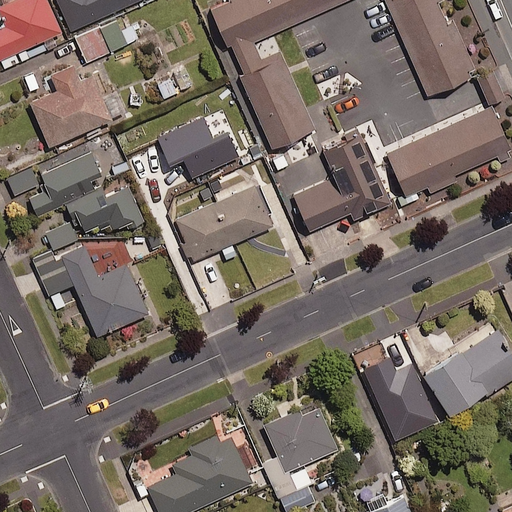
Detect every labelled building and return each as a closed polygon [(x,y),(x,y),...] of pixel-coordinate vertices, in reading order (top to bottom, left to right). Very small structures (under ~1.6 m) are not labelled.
[(47,0),(0,0),(0,15),(2,21),(0,21),(0,54),(60,27),(47,0)] [(57,0),(70,26),(126,0),(57,0)] [(217,0),(210,3),(272,145),(313,127),(279,48),(260,56),(251,34),(330,0),(390,0),(430,91),(476,71),(445,0),(217,0)] [(119,27),(114,15),(74,32),(85,57),(137,35),(131,22),(119,27)] [(71,59),(48,69),(55,85),(27,96),(46,141),(110,114),(91,69),(78,75),(71,59)] [(490,102),(384,149),(404,192),(510,145),(490,102)] [(240,152),(223,120),(209,127),(201,112),(157,135),(172,165),(184,158),(193,176),(240,152)] [(389,201),(356,129),(320,145),(333,173),(293,191),(308,224),(347,206),(352,217),(389,201)] [(90,147),(39,169),(46,186),(28,194),(35,209),(93,184),(88,173),(99,168),(90,147)] [(27,164),(6,174),(14,192),(35,182),(27,164)] [(253,179),(173,214),(191,255),(271,220),(253,179)] [(143,217),(126,180),(104,190),(101,182),(64,199),(71,215),(76,213),(83,228),(97,222),(99,225),(108,221),(110,225),(123,219),(126,224),(143,217)] [(77,234),(68,213),(42,225),(51,246),(77,234)] [(83,240),(59,250),(95,332),(148,308),(125,257),(96,270),(83,240)] [(511,371),(511,346),(496,322),(460,345),(458,341),(419,367),(446,407),(485,382),(488,387),(511,371)] [(445,415),(432,394),(408,408),(420,430),(445,415)] [(264,425),(283,468),(336,444),(317,402),(300,410),(297,404),(262,420),(264,425)] [(407,411),(389,422),(395,433),(414,423),(407,411)] [(230,432),(217,438),(214,431),(187,444),(189,450),(170,458),(175,469),(145,482),(158,511),(175,511),(251,479),(235,443),(234,443),(230,432)] [(308,481),(278,495),(286,511),(316,498),(308,481)] [(353,511),(411,511),(402,491),(353,511)] [(511,511),(511,499),(495,507),(496,511),(511,511)]
